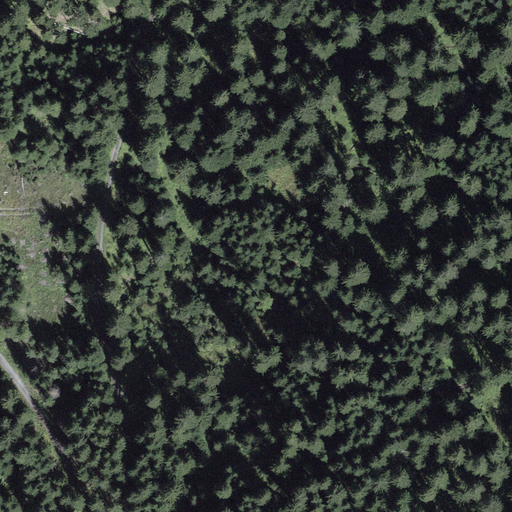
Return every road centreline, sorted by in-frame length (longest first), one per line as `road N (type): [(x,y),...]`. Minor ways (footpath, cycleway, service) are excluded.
road 1 (track): [(120,511),(129,436),(96,309),(99,237),(138,47),(159,0)]
road 2 (track): [(0,356),(44,421),(89,511)]
